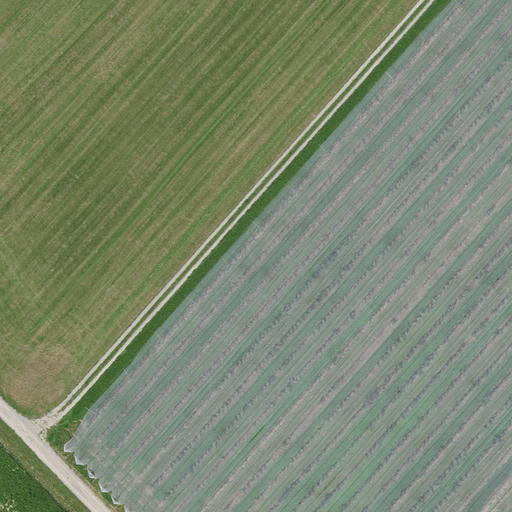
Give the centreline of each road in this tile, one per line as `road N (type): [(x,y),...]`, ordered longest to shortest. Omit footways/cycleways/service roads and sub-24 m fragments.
road 1 (track): [(36,441),(428,0)]
road 2 (track): [(103,511),(0,405)]
